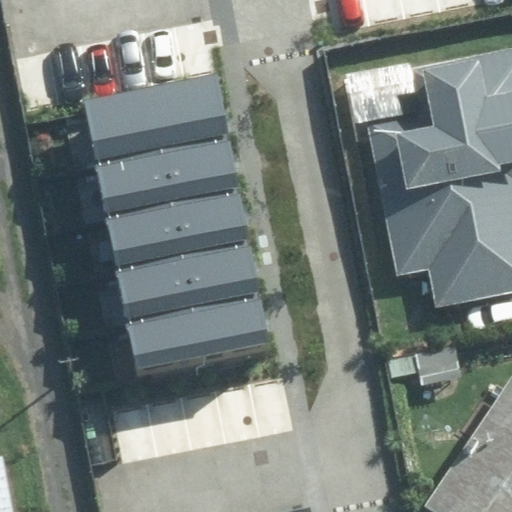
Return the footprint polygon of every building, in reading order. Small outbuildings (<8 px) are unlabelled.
[(415,120),(359,131),(391,287),(423,280),(431,317),(511,300),(511,192),(511,188),(511,187),(511,60),(407,82),(415,120)] [(232,137),(222,83),(88,108),(98,162),(232,137)] [(242,192),(232,137),(98,162),(108,216),(242,192)] [(252,246),(242,192),(108,216),(118,270),(252,246)] [(262,300),(252,246),(118,270),(128,324),(262,300)] [(272,354),(262,300),(128,324),(138,378),(272,354)] [(511,511),(511,392),(508,390),(424,511),(511,511)] [(13,511),(1,459),(0,459),(0,511),(13,511)]
